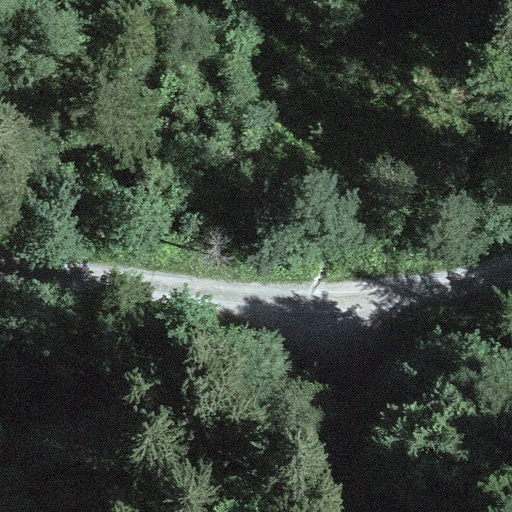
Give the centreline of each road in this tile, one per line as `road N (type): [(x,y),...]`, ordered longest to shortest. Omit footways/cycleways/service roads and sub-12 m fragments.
road 1 (track): [(0,286),(226,300),(394,296),(511,258)]
road 2 (track): [(394,296),(511,325)]
